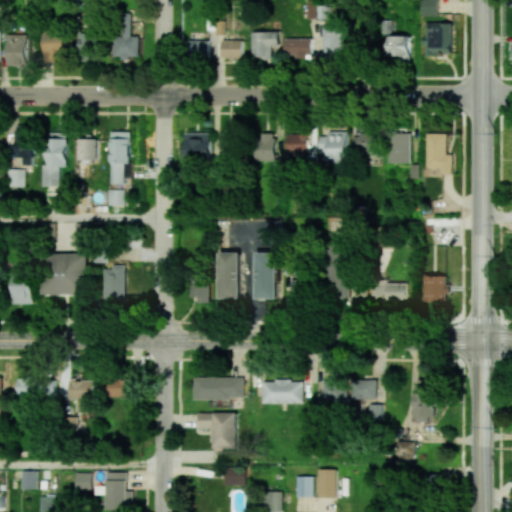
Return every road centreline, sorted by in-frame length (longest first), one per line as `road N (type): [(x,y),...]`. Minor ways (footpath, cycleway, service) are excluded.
road 1 (tertiary): [(0,340),(511,341)]
road 2 (secondary): [(483,511),(483,0)]
road 3 (residential): [(0,95),(511,95)]
road 4 (residential): [(164,340),(164,0)]
road 5 (residential): [(164,511),(164,340)]
